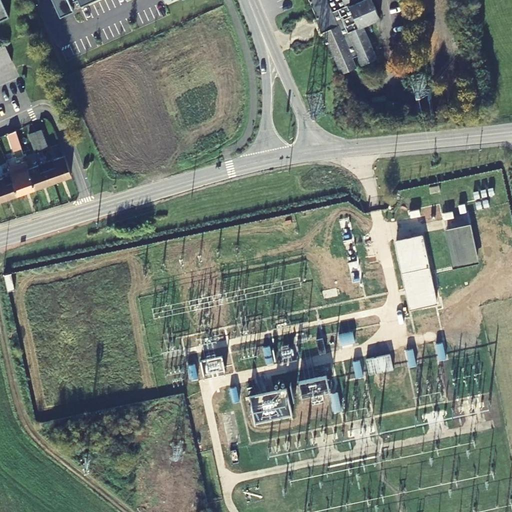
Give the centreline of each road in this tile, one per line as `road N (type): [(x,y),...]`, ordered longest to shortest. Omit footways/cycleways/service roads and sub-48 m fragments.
road 1 (track): [(0,319),(31,431),(129,511)]
road 2 (unknown): [(442,0),(446,56),(432,90),(414,95),(399,86),(387,36)]
road 3 (tertiary): [(92,209),(261,161)]
road 4 (tertiary): [(349,146),(511,130)]
road 5 (residential): [(0,128),(47,109),(55,115),(92,209)]
road 6 (unclassified): [(319,149),(256,18)]
road 7 (unclassified): [(256,18),(268,111),(261,161)]
